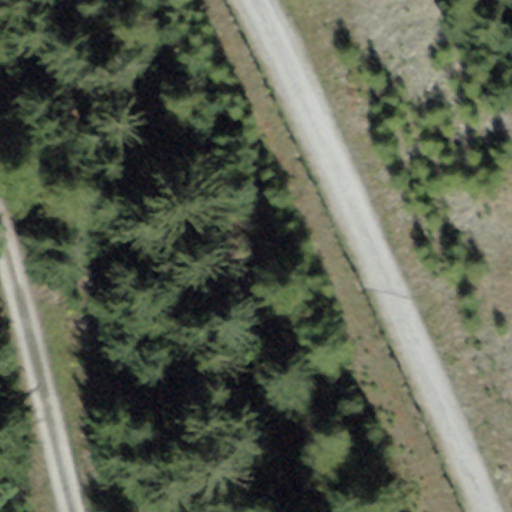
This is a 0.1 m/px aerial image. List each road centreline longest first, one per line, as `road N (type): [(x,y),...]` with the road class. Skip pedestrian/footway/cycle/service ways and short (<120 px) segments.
road 1 (track): [(249,0),(456,427),(489,511)]
road 2 (track): [(0,216),(79,511)]
